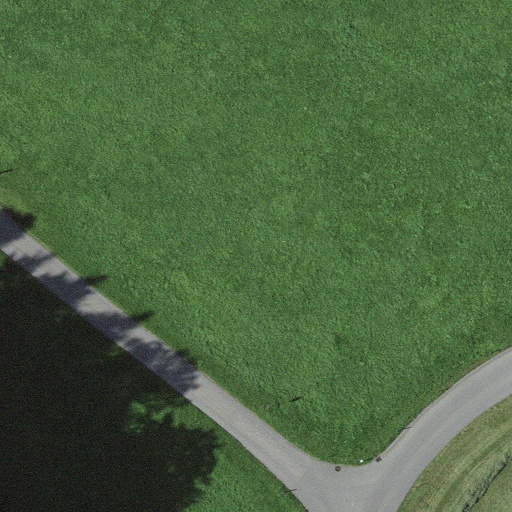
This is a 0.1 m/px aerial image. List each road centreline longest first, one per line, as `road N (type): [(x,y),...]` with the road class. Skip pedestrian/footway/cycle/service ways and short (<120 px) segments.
road 1 (unclassified): [(343,511),(0,230)]
road 2 (unclassified): [(362,511),(474,387),(511,373)]
